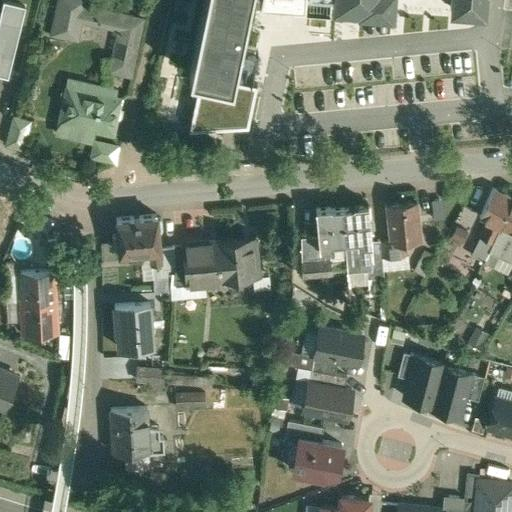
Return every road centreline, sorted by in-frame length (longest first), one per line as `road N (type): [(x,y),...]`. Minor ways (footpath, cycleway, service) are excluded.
road 1 (residential): [(89,195),(92,379),(78,460),(40,452),(50,372),(0,346)]
road 2 (residential): [(89,195),(511,162)]
road 3 (residential): [(432,436),(419,465),(392,478),(366,458),(376,416)]
